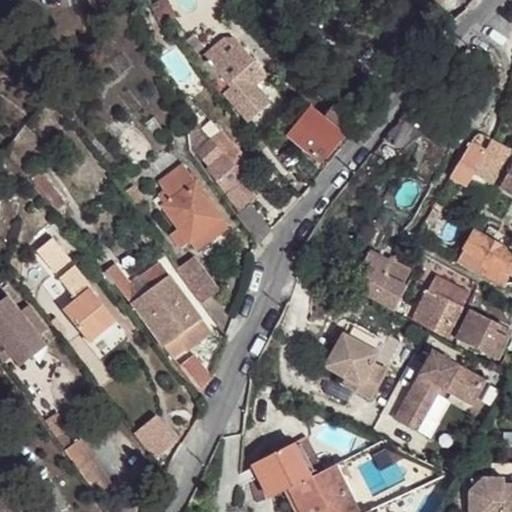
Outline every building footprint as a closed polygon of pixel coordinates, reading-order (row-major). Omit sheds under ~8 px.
[(152,48),(174,35),(164,21),(152,5),(149,0),(145,0),(134,9),(152,48)] [(158,0),(152,5),(164,21),(175,13),(166,0),(158,0)] [(232,38),(220,39),(204,54),(233,85),(222,93),(248,121),(269,101),(261,90),(257,84),(266,75),(232,38)] [(233,85),(204,54),(196,61),(222,93),(233,85)] [(266,75),(257,84),(261,90),(271,81),(266,75)] [(321,164),(353,125),(346,117),(337,110),(333,105),(321,120),(299,145),(321,164)] [(299,145),(321,120),(309,109),(287,136),(299,145)] [(426,130),(407,115),(389,138),(408,154),(426,130)] [(182,119),(187,144),(207,131),(187,117),(182,119)] [(203,171),(223,197),(238,218),(255,205),(259,202),(243,183),(254,174),(225,134),(215,141),(207,131),(187,144),(188,150),(203,171)] [(494,177),(498,179),(511,153),(511,152),(493,143),(488,141),(483,149),(472,143),(460,164),(452,179),(468,188),(473,178),(488,185),(494,177)] [(511,162),(498,186),(511,194),(511,162)] [(187,174),(163,191),(171,201),(194,184),(187,174)] [(171,201),(161,209),(177,230),(186,242),(187,243),(221,219),(194,184),(171,201)] [(171,201),(163,191),(153,199),(161,209),(171,201)] [(258,244),(272,228),(255,205),(238,218),(253,240),(258,244)] [(437,207),(424,229),(430,231),(445,212),(437,207)] [(221,219),(187,243),(194,252),(227,227),(221,219)] [(77,299),(91,287),(94,286),(47,228),(32,240),(62,277),(60,278),(77,299)] [(186,242),(177,230),(170,235),(179,247),(186,242)] [(480,274),(503,287),(509,276),(503,272),(511,255),(511,254),(473,232),(463,251),(475,257),(485,263),(480,274)] [(363,263),(369,267),(383,272),(389,264),(386,262),(393,250),(376,240),(369,252),(363,263)] [(475,257),(463,251),(457,259),(470,267),(475,257)] [(511,255),(503,272),(509,276),(511,269),(511,255)] [(177,269),(202,303),(216,293),(192,259),(177,269)] [(383,272),(404,283),(409,275),(389,264),(383,272)] [(114,267),(105,273),(131,307),(134,306),(140,300),(114,267)] [(401,298),(407,288),(404,283),(383,272),(369,267),(361,282),(378,294),(373,301),(393,313),(395,309),(401,298)] [(140,300),(134,306),(174,358),(184,350),(186,351),(210,332),(168,278),(140,300)] [(445,279),(436,295),(461,309),(470,294),(445,279)] [(361,282),(356,290),(373,301),(378,294),(361,282)] [(116,319),(91,287),(77,299),(64,309),(89,340),(116,319)] [(43,348),(49,344),(41,333),(49,328),(31,304),(22,310),(10,294),(0,300),(0,355),(5,362),(14,355),(21,365),(36,354),(43,348)] [(431,332),(445,339),(452,325),(461,309),(436,295),(426,314),(437,321),(431,332)] [(406,301),(401,298),(395,309),(400,312),(406,301)] [(469,312),(460,332),(454,340),(496,364),(508,342),(494,334),(498,328),(469,312)] [(420,325),(431,332),(437,321),(426,314),(420,325)] [(449,341),(456,328),(452,325),(445,339),(449,341)] [(380,352),(344,333),(326,366),(348,377),(360,384),(357,390),(374,399),(389,372),(374,363),(380,352)] [(44,353),(49,344),(43,348),(36,354),(41,362),(44,353)] [(184,350),(174,358),(175,359),(186,351),(184,350)] [(444,392),(470,407),(483,385),(432,354),(392,422),(414,435),(436,397),(440,400),(444,392)] [(191,356),(177,367),(195,390),(209,379),(191,356)] [(348,377),(344,384),(357,390),(360,384),(348,377)] [(153,416),(132,436),(150,454),(171,434),(153,416)] [(75,443),(65,451),(76,468),(88,461),(75,443)] [(272,497),(287,490),(311,479),(295,447),(257,464),(272,497)] [(76,468),(107,509),(124,497),(94,457),(88,461),(76,468)] [(311,479),(287,490),(296,511),(357,511),(337,467),(311,479)] [(505,481),(471,480),(469,511),(511,511),(511,487),(505,488),(505,481)]
